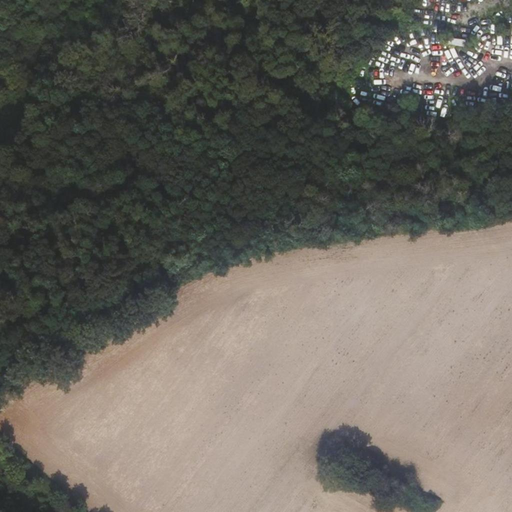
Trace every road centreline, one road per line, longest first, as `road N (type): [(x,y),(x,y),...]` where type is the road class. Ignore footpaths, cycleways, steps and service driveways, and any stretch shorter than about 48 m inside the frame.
road 1 (track): [(0,359),(124,289),(177,282)]
road 2 (track): [(511,66),(355,71)]
